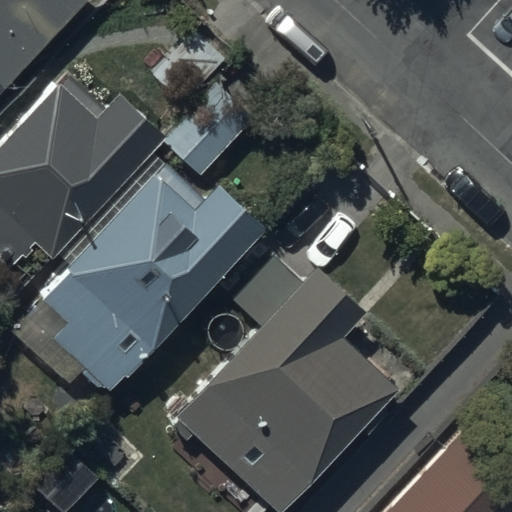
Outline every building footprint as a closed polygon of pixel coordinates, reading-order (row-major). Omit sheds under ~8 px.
[(0,0),(0,85),(79,0),(0,0)] [(224,55),(193,26),(151,70),(182,100),(224,55)] [(163,129),(115,85),(93,108),(56,74),(0,133),(0,253),(7,260),(19,247),(23,251),(29,245),(24,241),(31,233),(49,250),(163,129)] [(213,81),(160,139),(196,171),(248,113),(213,81)] [(264,222),(215,177),(190,205),(151,169),(65,262),(68,265),(42,293),(67,316),(51,333),(107,384),(121,369),(125,372),(264,222)] [(362,305),(313,259),(172,412),(277,508),(392,383),(337,332),(362,305)] [(506,511),(511,506),(511,458),(467,416),(377,511),(506,511)]
